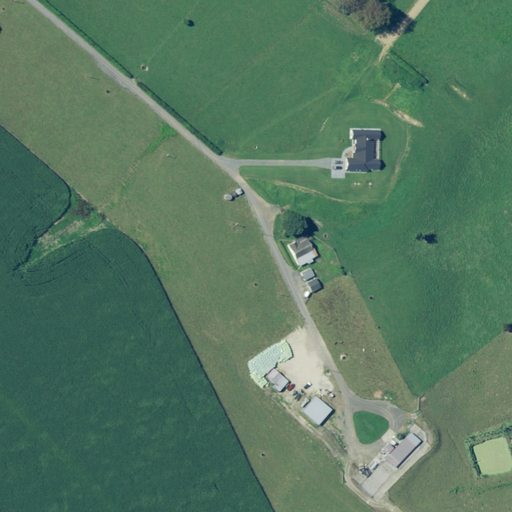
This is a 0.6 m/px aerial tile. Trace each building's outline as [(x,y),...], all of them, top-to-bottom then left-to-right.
[(305,239),(296,244),(295,241),(287,246),(289,250),(298,266),(306,262),(307,264),(316,259),(310,249),(305,239)] [(312,276),(309,270),(301,274),(304,280),(312,276)] [(319,288),(315,279),(306,284),(310,292),(319,288)] [(287,382),(272,369),(265,377),(274,385),(272,387),(278,392),(287,382)] [(329,410),(314,397),(301,412),(317,425),(329,410)] [(417,442),(407,432),(392,449),(387,444),(382,450),(386,454),(382,458),(393,468),(417,442)] [(367,474),(363,469),(359,472),(364,477),(367,474)]
